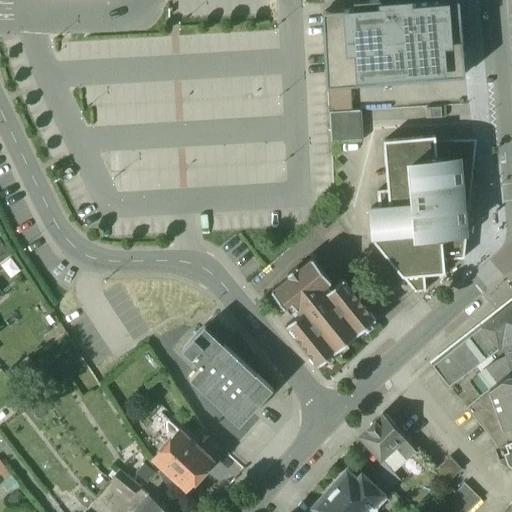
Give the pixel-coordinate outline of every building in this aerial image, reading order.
[(355,10),(324,12),(329,87),(352,86),(466,77),(460,2),(382,8),(381,0),(354,2),(355,10)] [(352,86),(329,87),(330,111),(352,110),(352,86)] [(441,107),(426,108),(426,118),(442,117),(441,107)] [(352,110),(330,111),(332,141),(362,139),(360,109),(352,110)] [(436,135),(384,140),(388,189),(390,205),(416,203),(412,163),(437,161),(436,139),(436,135)] [(464,233),(442,234),(444,259),(464,257),(477,138),(436,139),(437,161),(458,159),(464,233)] [(437,161),(412,163),(416,203),(418,232),(419,235),(442,234),(464,233),(458,159),(437,161)] [(388,189),(378,189),(380,206),(390,205),(388,189)] [(380,206),(371,207),(373,236),(418,232),(416,203),(390,205),(380,206)] [(418,232),(373,236),(374,239),(375,241),(403,276),(425,274),(446,272),(444,259),(442,234),(419,235),(418,232)] [(300,268),(298,265),(288,273),(290,276),(273,290),(295,317),(287,324),(320,364),(376,319),(343,278),(335,285),(313,258),(300,268)] [(425,274),(403,276),(415,290),(426,289),(425,274)] [(511,303),(494,318),(503,344),(504,344),(511,341),(511,303)] [(494,318),(452,350),(469,371),(503,344),(494,318)] [(273,389),(205,326),(183,349),(202,367),(191,378),(241,425),(273,389)] [(452,350),(433,365),(450,386),(469,371),(452,350)] [(499,357),(469,383),(481,396),(508,373),(511,371),(511,366),(507,354),(499,357)] [(511,371),(508,373),(481,396),(467,407),(499,447),(506,445),(511,442),(511,371)] [(382,413),(361,436),(382,459),(396,446),(405,438),(382,413)] [(180,430),(154,458),(187,487),(212,459),(180,430)] [(417,451),(405,438),(396,446),(408,459),(417,451)] [(451,456),(435,471),(447,484),(463,469),(451,456)] [(0,476),(4,482),(12,475),(0,461),(0,476)] [(384,461),(375,470),(391,488),(401,479),(384,461)] [(141,485),(120,469),(111,481),(132,497),(141,485)] [(360,473),(356,478),(348,471),(327,494),(346,511),(361,511),(370,501),(378,508),(388,497),(360,473)] [(10,495),(20,486),(12,475),(4,482),(1,484),(10,495)] [(465,483),(438,511),(468,511),(481,500),(465,483)] [(171,511),(150,494),(135,511),(171,511)] [(346,511),(327,494),(316,507),(320,511),(346,511)]
